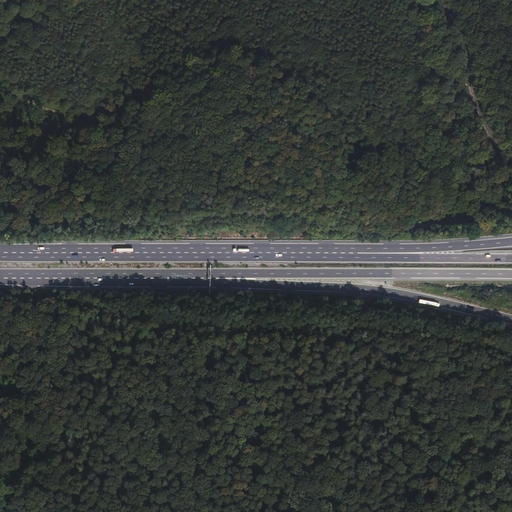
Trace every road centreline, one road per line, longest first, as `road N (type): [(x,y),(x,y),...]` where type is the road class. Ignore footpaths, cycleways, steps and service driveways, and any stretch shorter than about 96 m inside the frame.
road 1 (trunk): [(356,252),(0,254)]
road 2 (trunk): [(207,274),(378,290),(511,320)]
road 3 (trunk): [(207,274),(511,273)]
road 4 (trunk): [(0,275),(207,274)]
road 5 (tertiary): [(438,0),(486,132),(511,159)]
road 6 (trunk): [(511,241),(356,252)]
road 7 (trunk): [(511,258),(356,252)]
